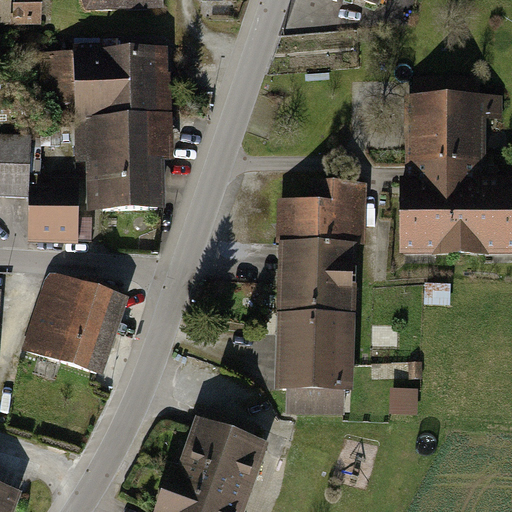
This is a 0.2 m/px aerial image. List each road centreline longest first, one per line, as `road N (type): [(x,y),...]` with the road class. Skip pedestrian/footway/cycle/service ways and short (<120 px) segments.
road 1 (tertiary): [(273,0),(183,271)]
road 2 (tertiary): [(183,271),(126,421),(75,511)]
road 3 (residential): [(0,263),(183,271)]
